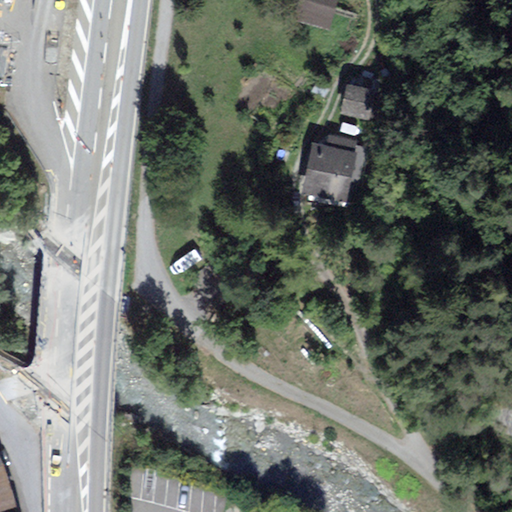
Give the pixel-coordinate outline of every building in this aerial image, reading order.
[(337,0),(297,0),(291,21),(328,32),(337,0)] [(374,90),(347,84),(342,111),(369,117),(374,90)] [(363,122),(347,118),(344,133),(359,137),(363,122)] [(357,140),(328,134),(327,143),(314,140),(303,194),(347,202),(348,194),(355,195),(360,172),(351,170),(357,140)] [(0,504),(9,503),(0,466),(0,504)]
